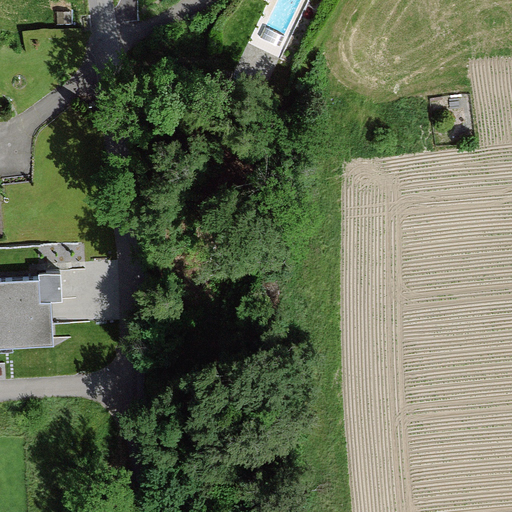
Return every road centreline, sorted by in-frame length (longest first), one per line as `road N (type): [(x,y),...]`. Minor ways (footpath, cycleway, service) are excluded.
road 1 (residential): [(101,0),(133,392),(0,394)]
road 2 (track): [(133,392),(141,511)]
